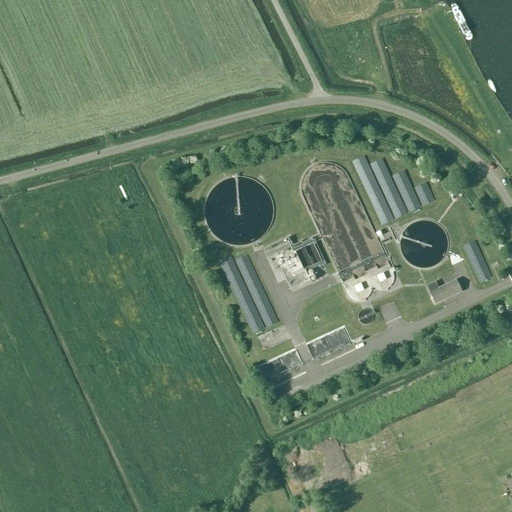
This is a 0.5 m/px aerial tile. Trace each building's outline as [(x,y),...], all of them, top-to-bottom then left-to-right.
[(304,268),(320,260),(314,246),(305,250),(304,247),(296,251),(304,268)] [(284,279),(287,289),(308,281),(295,248),(273,256),(272,255),(265,257),(275,283),(284,279)] [(377,275),(379,283),(387,280),(384,272),(377,275)] [(438,288),(435,281),(427,285),(430,292),(435,304),(462,292),(456,280),(438,288)] [(362,281),(354,283),(356,293),(364,291),(362,281)]
